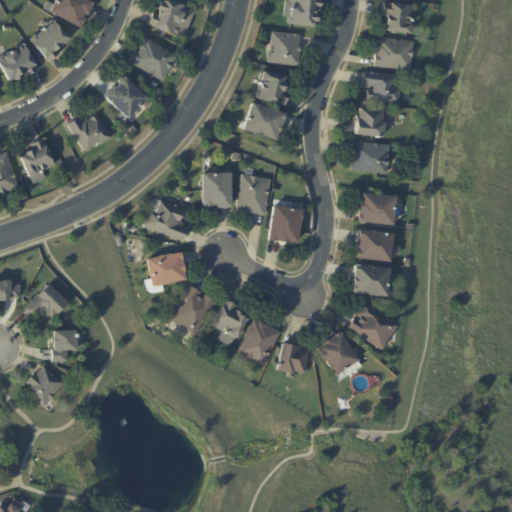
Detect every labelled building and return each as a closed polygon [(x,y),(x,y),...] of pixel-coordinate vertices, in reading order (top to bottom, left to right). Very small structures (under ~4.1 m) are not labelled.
[(92,5),(87,14),(84,13),(82,17),(85,19),(81,27),(43,7),(46,1),(54,5),(56,0),(89,0),(93,2),(92,5)] [(194,14),(185,37),(181,36),(180,38),(149,26),(154,14),(160,16),(162,11),(159,10),(162,3),(164,4),(165,0),(168,0),(177,3),(178,0),(184,0),(182,5),(188,8),(187,11),(194,14)] [(325,0),(324,9),(319,8),(318,15),(322,15),(322,23),(318,22),(318,27),(289,25),(290,18),(285,17),(287,1),(290,1),(290,0),(325,0)] [(382,14),(383,3),(413,6),(411,25),(413,25),(412,34),(390,32),(391,26),(388,26),(389,17),(382,16),(382,14)] [(64,46),(57,52),(59,55),(50,63),(46,59),(46,58),(31,40),(36,36),(37,37),(48,27),(47,25),(53,20),(71,40),(64,46)] [(301,36),(300,47),(303,48),(303,53),(301,53),(300,60),(302,60),(301,67),(270,63),(268,59),(268,55),(270,54),(271,54),(274,32),(301,36)] [(415,49),(412,72),(375,68),(377,54),(378,54),(378,51),(377,51),(378,44),(379,44),(380,38),(398,40),(398,41),(402,42),(402,41),(415,42),(415,49)] [(177,57),(162,82),(131,64),(138,52),(139,53),(141,51),(140,48),(142,45),(144,44),(147,39),(177,57)] [(36,71),(26,78),(24,75),(21,77),(23,79),(17,82),(15,79),(10,82),(0,66),(0,58),(3,56),(4,57),(15,49),(14,48),(22,43),(37,67),(35,68),(37,71),(36,71)] [(289,95),(286,107),(260,100),(257,97),(261,81),(259,80),(261,72),(287,78),(286,83),(289,83),(287,93),(289,94),(289,95)] [(366,72),(397,76),(396,83),(403,84),(400,105),(368,101),(369,91),(375,92),(375,88),(363,87),(365,72),(366,72)] [(133,123),(132,124),(109,100),(111,98),(111,97),(115,93),(116,93),(118,91),(120,93),(123,90),(122,89),(123,88),(123,85),(126,83),(129,82),(130,82),(152,103),(150,105),(153,108),(149,112),(146,109),(133,123)] [(166,103),(162,109),(157,106),(161,100),(166,103)] [(285,116),(279,134),(278,134),(275,142),(243,130),(252,103),(286,115),(285,116)] [(386,113),(385,121),(386,121),(386,125),(389,125),(387,139),(359,136),(362,109),(386,112),(386,113)] [(99,146),(97,144),(91,148),(92,149),(85,153),(67,126),(79,119),(82,125),(97,116),(111,138),(99,146)] [(135,128),(137,131),(132,136),(128,131),(133,126),(135,128)] [(21,159),(27,156),(26,155),(34,151),(34,153),(36,152),(34,146),(42,142),(45,148),(46,148),(55,167),(41,173),(44,180),(32,185),(21,159)] [(390,159),(389,176),(353,172),(354,166),(352,166),(353,158),(355,158),(355,157),(353,156),(354,142),(392,146),(390,159)] [(232,160),(234,153),(240,155),(238,162),(232,160)] [(0,156),(8,154),(20,190),(10,193),(12,199),(0,203),(0,156)] [(232,176),(232,208),(227,208),(227,209),(221,209),(221,208),(217,208),(217,205),(214,205),(214,206),(211,206),(210,208),(206,208),(205,206),(202,206),(202,174),(232,174),(232,176)] [(273,181),(267,216),(251,213),(249,215),(245,214),(243,212),(237,211),(240,194),(242,194),(243,189),(241,189),(243,175),(273,181)] [(400,199),(396,228),(358,223),(359,216),(361,217),(363,203),(364,203),(366,195),(400,199)] [(178,208),(186,211),(180,227),(189,230),(185,243),(145,228),(151,212),(158,214),(163,202),(178,208)] [(292,210),(303,212),(298,245),(289,244),(289,245),(281,244),(281,243),(269,241),(274,208),(292,210)] [(392,247),(390,263),(356,259),(359,230),(393,234),(392,247)] [(120,236),(123,245),(118,247),(115,238),(120,236)] [(182,255),(186,274),(185,274),(186,281),(153,288),(148,260),(182,254),(182,255)] [(389,286),(388,298),(353,294),(356,265),(391,270),(389,286)] [(19,286),(18,300),(9,299),(9,300),(0,300),(0,281),(2,281),(3,280),(8,281),(10,282),(9,286),(19,286)] [(69,302),(53,318),(49,315),(48,316),(42,311),(34,320),(24,310),(50,283),(69,302)] [(192,288),(200,294),(198,297),(201,299),(203,295),(216,304),(209,314),(206,312),(201,320),(204,323),(195,337),(169,319),(178,305),(183,308),(188,301),(183,298),(190,287),(192,288)] [(227,302),(239,308),(237,311),(243,314),(242,317),(250,321),(240,341),(234,338),(230,346),(219,341),(223,333),(214,328),(227,302)] [(397,331),(382,352),(348,330),(355,319),(357,321),(358,319),(356,317),(365,303),(400,327),(397,331)] [(266,326),(268,327),(268,328),(270,329),(270,328),(282,334),(265,368),(237,353),(254,322),(260,325),(261,323),(266,326)] [(52,360),(52,350),(54,350),(54,344),(52,344),(52,339),(54,339),(54,332),(77,331),(77,337),(83,337),(83,347),(77,347),(77,350),(67,350),(67,363),(52,363),(52,360)] [(359,362),(336,378),(317,349),(324,345),(323,344),(340,333),(359,362)] [(283,346),(301,349),(301,351),(308,352),(304,375),(293,373),(292,376),(277,372),(283,346)] [(52,398),(44,407),(24,390),(28,385),(26,384),(35,373),(37,375),(43,367),(63,384),(52,398)] [(395,398),(393,410),(385,409),(386,397),(395,398)] [(27,511),(0,511),(0,507),(2,504),(9,508),(12,504),(20,508),(24,502),(31,506),(27,511)]
